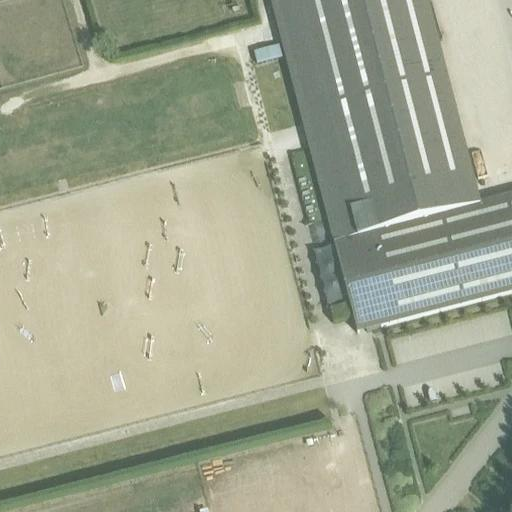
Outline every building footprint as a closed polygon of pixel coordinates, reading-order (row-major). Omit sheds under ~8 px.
[(427,0),(270,0),(358,334),(511,293),(511,196),(481,205),(427,0)] [(246,50),(247,64),(273,61),(271,47),(246,50)] [(135,109),(142,135),(190,122),(184,97),(135,109)] [(306,240),(306,252),(324,251),(323,240),(306,240)] [(339,311),(323,316),(327,327),(343,322),(339,311)] [(456,396),(441,400),(446,414),(460,410),(456,396)]
